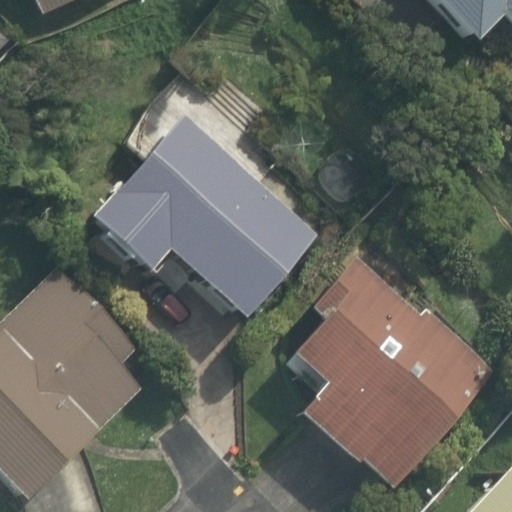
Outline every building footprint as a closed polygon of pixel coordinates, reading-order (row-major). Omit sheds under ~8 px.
[(32,0),(44,24),(98,0),(32,0)] [(506,33),(511,38),(511,0),(408,0),(479,64),(506,33)] [(0,63),(16,49),(0,32),(0,63)] [(176,118),(79,234),(156,299),(175,276),(247,336),(325,242),(176,118)] [(353,271),(278,370),(314,397),(293,425),(395,502),(491,376),(353,271)] [(33,511),(157,370),(54,280),(0,340),(0,491),(23,511),(33,511)] [(511,511),(511,476),(475,511),(511,511)]
